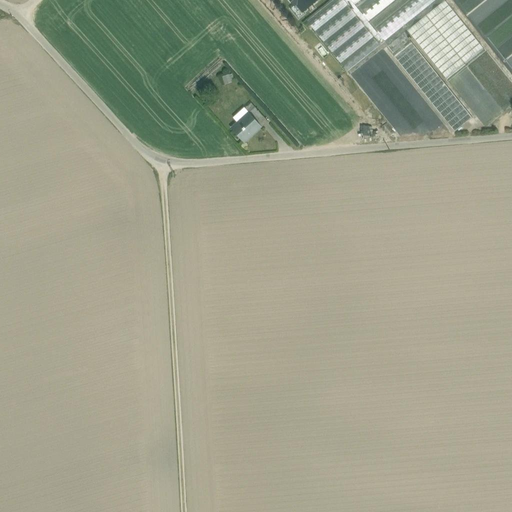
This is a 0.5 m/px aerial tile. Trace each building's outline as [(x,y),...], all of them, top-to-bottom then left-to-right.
[(289,0),(303,17),(318,6),(317,5),(316,6),(311,0),(289,0)] [(332,0),(307,21),(348,71),(403,26),(435,0),(332,0)] [(435,0),(403,26),(407,31),(446,79),(484,49),(445,0),(435,0)] [(407,31),(403,26),(348,71),(400,137),(451,133),(384,49),(387,48),(455,132),(473,117),(405,33),(407,31)] [(263,116),(255,107),(249,113),(257,121),(263,116)] [(249,113),(232,129),(244,142),(261,126),(257,121),(249,113)] [(267,121),(263,116),(257,121),(261,126),(267,121)]
